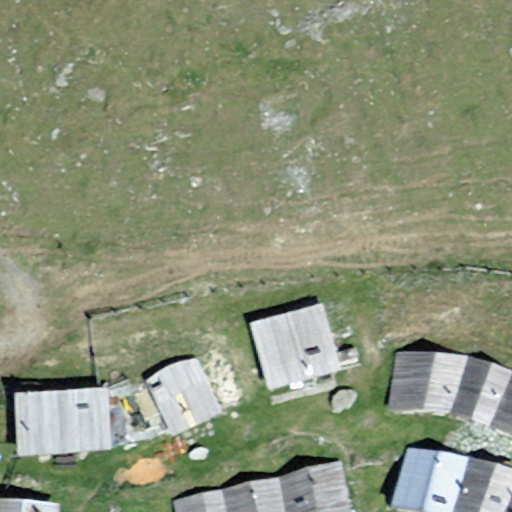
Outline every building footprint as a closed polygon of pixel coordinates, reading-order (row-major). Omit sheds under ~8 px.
[(323,307),(255,327),(273,387),(341,367),(323,307)] [(511,377),(473,361),(399,359),(400,415),(461,416),(511,438),(511,377)] [(199,360),(148,378),(168,433),(219,415),(216,407),(199,360)] [(105,387),(18,389),(19,456),(107,455),(105,387)] [(511,511),(511,462),(411,444),(394,507),(423,511),(511,511)] [(348,511),(336,459),(178,497),(181,511),(348,511)] [(57,511),(58,504),(0,501),(0,511),(57,511)]
